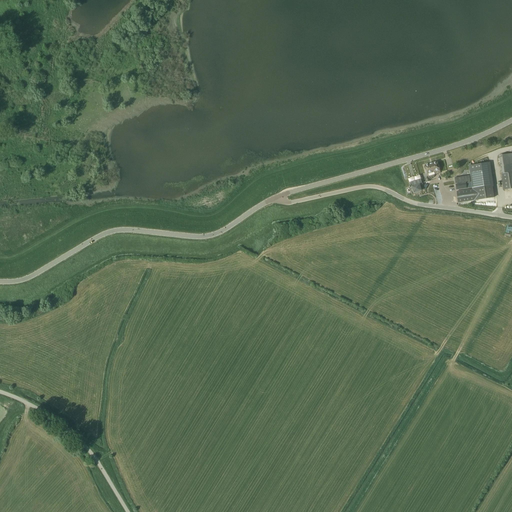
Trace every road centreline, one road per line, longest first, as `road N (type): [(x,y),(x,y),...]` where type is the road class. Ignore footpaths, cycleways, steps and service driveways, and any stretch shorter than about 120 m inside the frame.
road 1 (unclassified): [(0,281),(30,276),(109,231),(210,235),(278,197)]
road 2 (track): [(511,360),(502,373),(456,355),(351,511)]
road 3 (unclassified): [(278,197),(511,120)]
road 4 (unclassified): [(278,197),(293,202),(372,187),(413,203),(511,216)]
road 5 (unclassified): [(128,511),(70,430),(0,392)]
